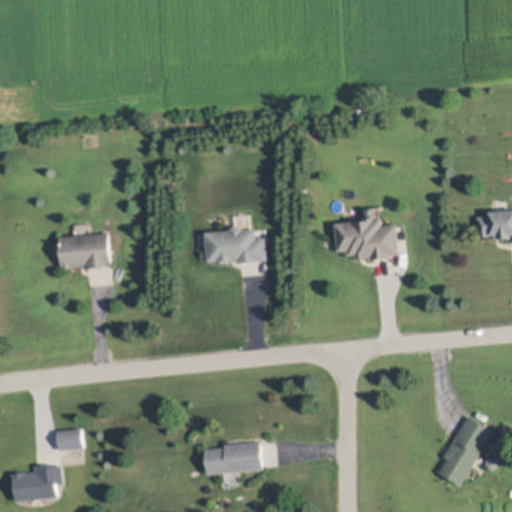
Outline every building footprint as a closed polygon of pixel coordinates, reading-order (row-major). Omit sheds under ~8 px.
[(181,179),(180,184),(168,181),(169,176),(181,179)] [(511,208),(511,240),(511,241),(511,237),(502,237),(502,236),(495,236),(495,234),(482,235),(481,215),(493,214),(492,210),(511,208)] [(378,216),(378,217),(384,217),(385,225),(400,223),(403,253),(393,253),(394,256),(374,258),(374,256),(369,256),(369,258),(360,259),(360,253),(352,254),(352,249),(342,250),(339,222),(368,219),(368,216),(378,216)] [(242,224),(245,228),(258,227),(259,237),(268,236),(270,259),(241,261),(241,258),(232,259),(232,262),(219,262),(219,260),(211,261),(209,230),(233,229),(236,224),(242,224)] [(115,263),(107,264),(107,265),(87,267),(87,264),(65,265),(63,235),(112,231),(115,263)] [(496,431),(463,483),(442,470),(451,457),(447,455),(472,415),(496,431)] [(87,446),(63,448),(61,430),(85,427),(87,446)] [(266,468),(210,473),(208,448),(228,447),(227,444),(263,440),(266,468)] [(495,455),(496,455),(497,455),(498,456),(499,456),(500,457),(501,458),(501,459),(501,460),(502,462),(501,463),(501,464),(501,465),(500,466),(499,467),(498,467),(497,468),(496,468),(495,468),(494,468),(493,468),(492,467),(491,467),(490,466),(489,465),(489,464),(488,463),(488,462),(488,460),(489,459),(489,458),(490,457),(491,457),(492,456),(493,455),(494,455),(495,455)] [(56,462),(57,465),(65,464),(67,482),(59,483),(60,496),(20,500),(17,476),(15,476),(15,472),(28,470),(28,472),(39,470),(38,464),(56,462)]
